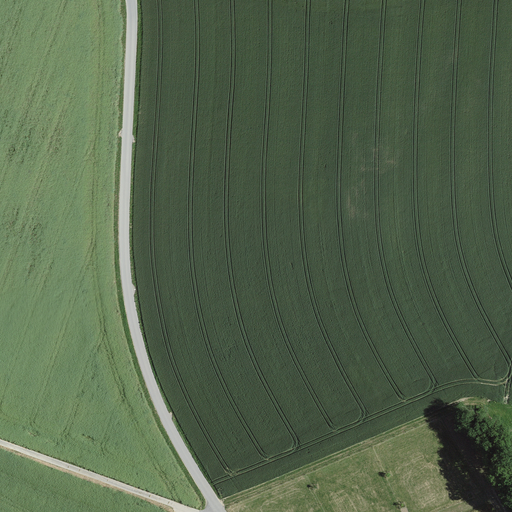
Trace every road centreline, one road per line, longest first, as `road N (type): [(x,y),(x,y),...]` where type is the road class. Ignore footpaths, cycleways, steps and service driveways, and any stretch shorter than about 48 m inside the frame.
road 1 (unclassified): [(220,511),(156,397),(127,291),(131,0)]
road 2 (track): [(0,442),(195,511)]
